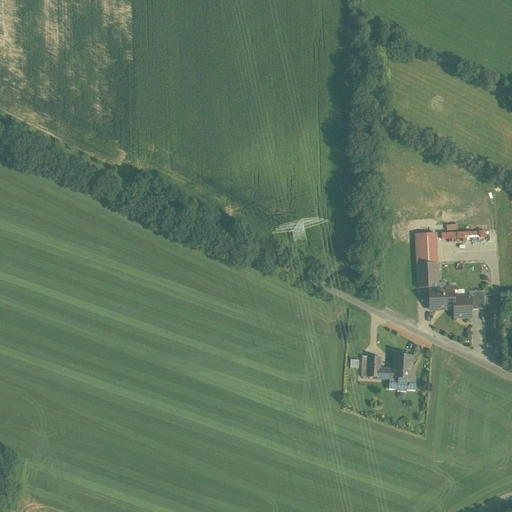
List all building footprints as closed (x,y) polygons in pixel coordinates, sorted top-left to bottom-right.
[(435,234),(416,235),(417,265),(436,264),(435,234)] [(436,264),(417,265),(418,289),(429,288),(429,284),(438,284),(437,264),(436,264)] [(446,291),(429,292),(430,310),(454,309),(454,299),(453,287),(445,288),(446,291)] [(484,292),(469,292),(469,299),(470,299),(471,310),(485,310),(484,292)] [(469,299),(454,299),(454,309),(454,318),(471,317),(471,310),(470,299),(469,299)] [(404,352),(394,352),(394,356),(393,371),(390,370),(389,380),(389,390),(397,390),(397,392),(406,392),(406,391),(415,391),(416,380),(412,380),(413,357),(403,356),(404,352)] [(381,358),(369,357),(367,377),(368,378),(380,378),(380,379),(389,380),(390,370),(380,370),(381,358)]
